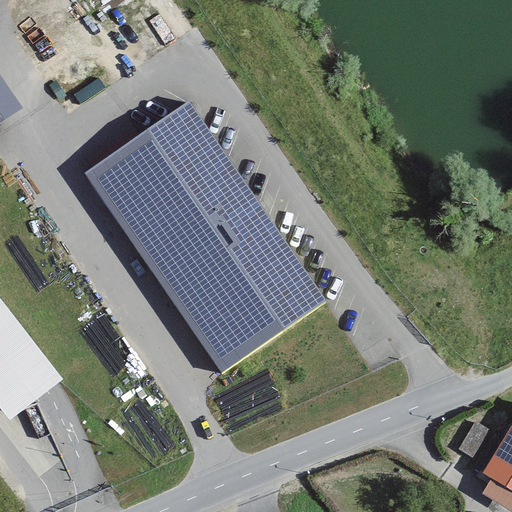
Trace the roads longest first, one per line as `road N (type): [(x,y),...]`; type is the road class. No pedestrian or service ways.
road 1 (unclassified): [(159,511),(445,396)]
road 2 (unknown): [(500,511),(406,431)]
